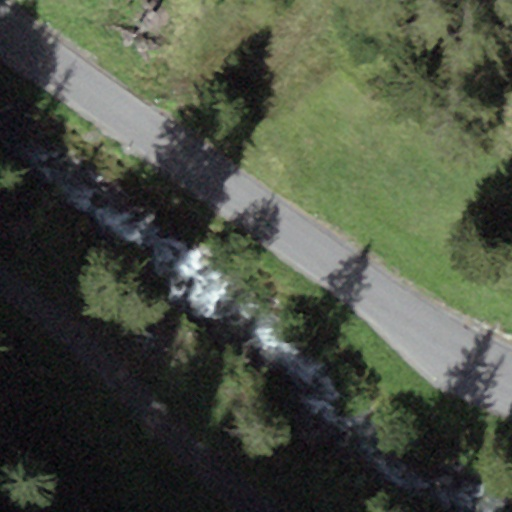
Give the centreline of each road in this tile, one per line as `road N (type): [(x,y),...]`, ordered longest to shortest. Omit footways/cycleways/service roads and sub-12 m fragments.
road 1 (tertiary): [(0,24),(489,374),(511,382)]
road 2 (track): [(0,337),(264,511)]
